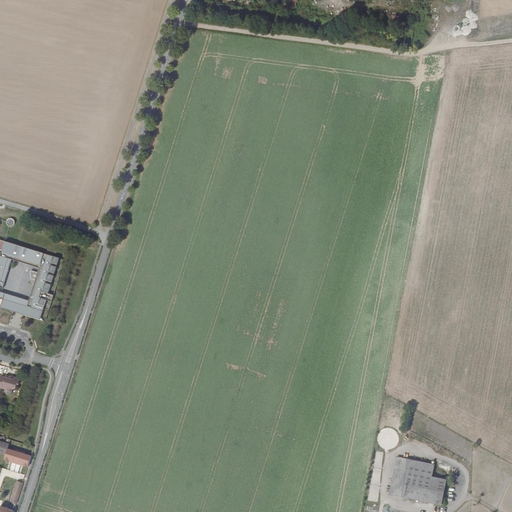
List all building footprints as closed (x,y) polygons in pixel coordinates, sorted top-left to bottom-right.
[(0,253),(4,240),(13,242),(19,224),(19,223),(19,222),(18,221),(17,220),(16,219),(14,219),(13,220),(12,221),(11,222),(0,218),(0,253)] [(0,285),(2,287),(11,258),(8,257),(13,242),(4,240),(0,253),(0,285)] [(11,258),(39,266),(40,263),(18,257),(22,245),(13,242),(8,257),(11,258)] [(0,303),(1,304),(13,307),(14,305),(26,309),(25,311),(40,316),(46,298),(51,300),(53,293),(47,292),(58,257),(22,245),(18,257),(40,263),(39,266),(29,299),(0,290),(0,303)] [(13,307),(1,304),(1,305),(43,320),(45,318),(40,316),(25,311),(26,309),(14,305),(13,307)] [(1,374),(0,376),(0,385),(5,387),(7,386),(12,388),(15,386),(16,384),(18,382),(19,378),(18,378),(17,376),(14,375),(13,376),(12,376),(12,377),(9,376),(8,375),(5,374),(5,375),(1,374)] [(0,452),(5,454),(9,444),(0,441),(0,452)] [(369,501),(377,502),(383,453),(375,452),(369,501)] [(395,456),(388,495),(441,505),(446,479),(432,477),(435,463),(395,456)] [(17,502),(23,482),(17,480),(11,501),(13,501),(17,502)]
